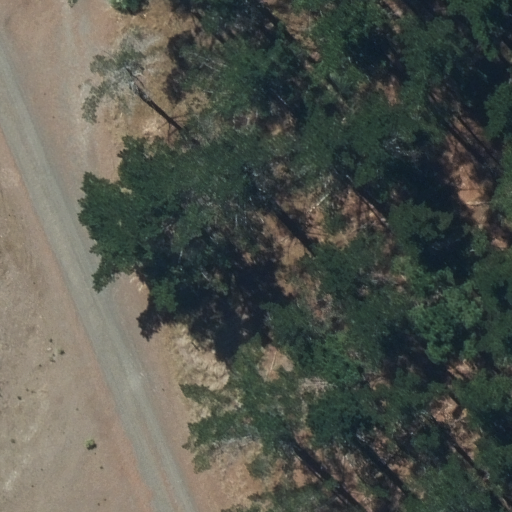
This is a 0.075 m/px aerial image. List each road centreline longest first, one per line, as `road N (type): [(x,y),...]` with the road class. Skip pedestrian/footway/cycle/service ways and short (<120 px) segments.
road 1 (track): [(0,0),(215,511)]
road 2 (track): [(87,511),(186,439)]
